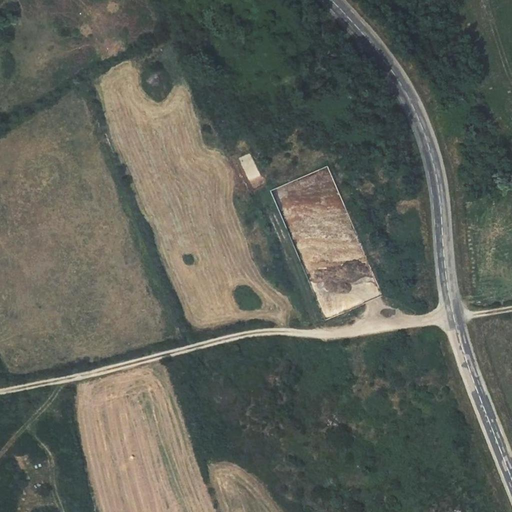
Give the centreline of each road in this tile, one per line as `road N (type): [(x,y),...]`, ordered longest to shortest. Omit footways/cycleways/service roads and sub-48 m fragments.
road 1 (tertiary): [(511,482),(453,320),(427,144),(386,62),(326,0)]
road 2 (track): [(0,394),(246,335),(349,336),(511,309)]
